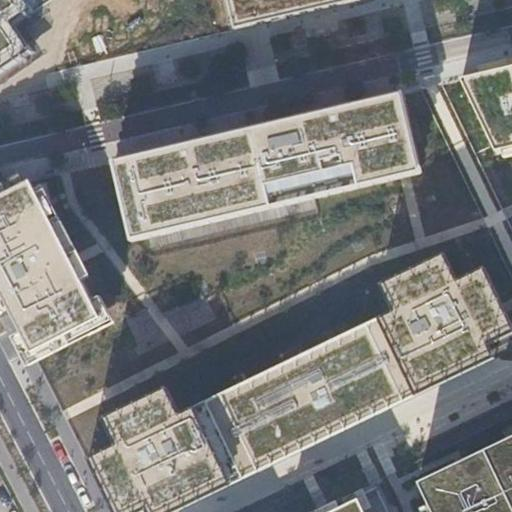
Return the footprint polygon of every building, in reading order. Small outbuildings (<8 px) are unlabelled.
[(0,0),(0,64),(23,48),(5,22),(38,0),(0,0)] [(359,0),(228,0),(236,32),(361,3),(359,0)] [(511,69),(462,81),(498,156),(511,152),(511,69)] [(403,95),(115,162),(134,241),(421,173),(403,95)] [(31,182),(0,198),(0,284),(36,354),(101,320),(31,182)] [(399,313),(99,458),(125,511),(138,511),(150,506),(153,511),(159,511),(491,352),(487,344),(510,333),(481,274),(458,284),(448,262),(388,291),(399,313)] [(511,511),(511,436),(416,481),(430,511),(511,511)] [(370,511),(364,501),(341,511),(370,511)]
